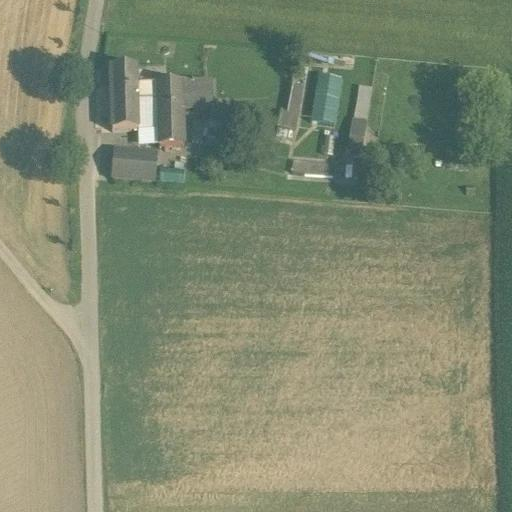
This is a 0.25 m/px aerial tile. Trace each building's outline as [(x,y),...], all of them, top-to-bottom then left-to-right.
[(135,86),(134,70),(110,71),(112,133),(138,132),(136,102),(135,86)] [(339,85),(320,81),(312,126),(332,130),(339,85)] [(181,84),(135,86),(136,102),(156,101),(158,148),(183,147),(182,113),(181,84)] [(205,84),(181,84),(182,113),(206,113),(205,84)] [(374,154),(381,118),(367,115),(372,89),(360,87),(347,148),(374,154)] [(301,90),(292,88),(286,118),(297,120),(298,113),(296,112),(301,90)] [(229,108),(212,109),(213,126),(230,125),(229,108)] [(282,117),(279,134),(293,137),(297,120),(286,118),(282,117)] [(207,125),(194,123),(191,144),(200,145),(202,131),(207,131),(207,125)] [(155,155),(115,151),(113,182),(148,185),(150,173),(153,174),(155,155)] [(293,163),(291,174),(332,179),(333,167),(293,163)]
